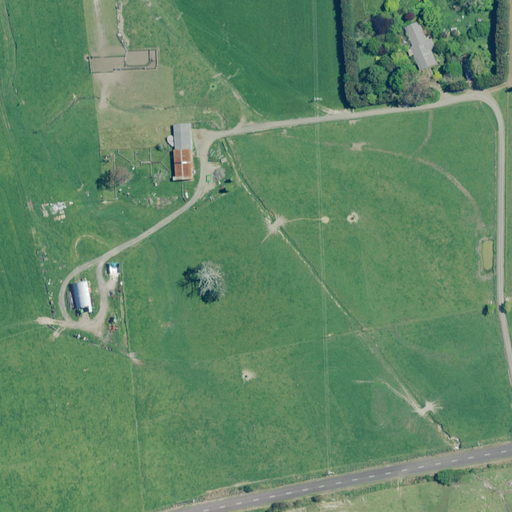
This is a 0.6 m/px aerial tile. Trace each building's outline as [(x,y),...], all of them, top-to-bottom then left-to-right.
[(428,41),(421,22),(410,26),(413,34),(408,36),(413,47),(422,70),(438,64),(432,50),(437,48),(433,39),(428,41)] [(481,76),(474,59),(463,63),(469,80),(481,76)] [(195,179),(191,124),(175,125),(178,180),(195,179)] [(119,275),(118,265),(109,265),(110,275),(119,275)] [(90,312),(85,282),(72,284),(77,314),(90,312)]
